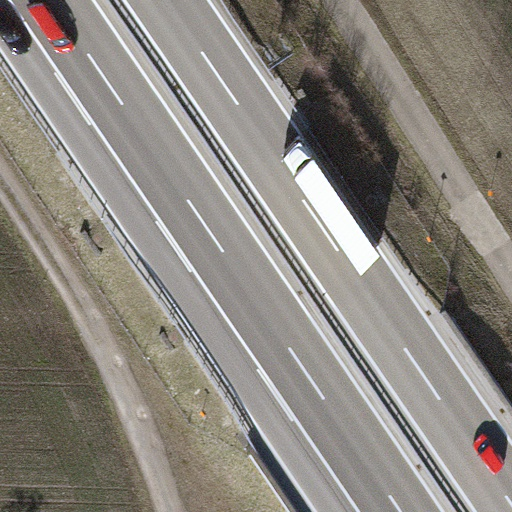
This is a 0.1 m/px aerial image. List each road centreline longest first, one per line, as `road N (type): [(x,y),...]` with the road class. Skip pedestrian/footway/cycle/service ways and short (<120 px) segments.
road 1 (trunk): [(54,0),(403,511)]
road 2 (trunk): [(511,500),(169,0)]
road 3 (track): [(0,173),(86,307),(166,511)]
road 4 (track): [(381,0),(511,195)]
